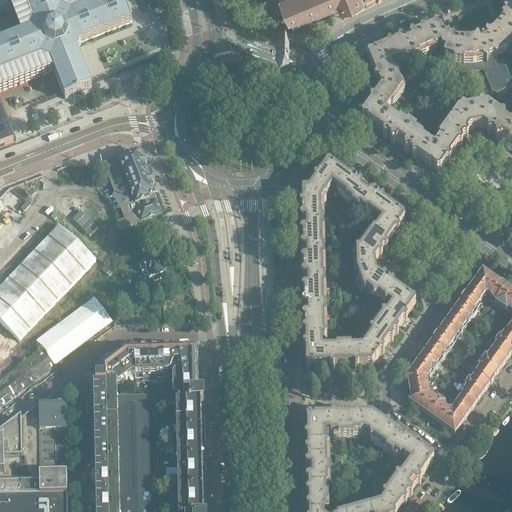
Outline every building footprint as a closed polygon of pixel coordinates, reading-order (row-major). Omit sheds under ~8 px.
[(0,150),(17,144),(15,141),(7,120),(0,101),(0,93),(54,72),(63,94),(63,95),(65,100),(92,90),(90,85),(84,71),(77,53),(76,49),(75,47),(132,24),(122,0),(65,0),(61,2),(58,3),(56,0),(7,0),(8,3),(21,36),(0,44),(0,150)] [(276,0),(276,2),(277,1),(279,4),(280,7),(279,7),(279,9),(280,8),(281,8),(284,15),(288,13),(289,14),(292,21),(293,23),(295,22),(302,19),(303,19),(306,24),(309,25),(312,24),(314,20),(312,15),(337,5),(340,12),(343,10),(366,1),(366,0),(276,0)] [(511,0),(503,0),(503,1),(501,1),(506,13),(503,15),(504,19),(511,21),(511,0)] [(511,21),(504,19),(501,20),(502,24),(501,26),(500,27),(499,29),(497,30),(492,35),(504,50),(511,43),(511,21)] [(289,33),(285,23),(275,28),(279,38),(289,33)] [(451,41),(449,37),(446,39),(440,27),(438,28),(435,26),(433,30),(431,31),(438,49),(441,47),(443,53),(446,54),(451,41)] [(438,49),(431,31),(425,34),(422,32),(420,33),(420,36),(418,36),(426,54),(433,51),(436,52),(438,49)] [(505,51),(504,50),(492,35),(489,37),(486,35),(485,39),(485,40),(480,42),(479,41),(476,40),(474,43),(471,44),(475,74),(483,73),(488,62),(493,60),(496,62),(499,59),(498,57),(505,51)] [(426,54),(418,36),(415,38),(412,36),(410,37),(409,40),(403,43),(400,41),(398,42),(398,45),(392,47),(389,46),(387,47),(387,50),(382,52),(389,66),(390,67),(401,62),(403,63),(409,61),(410,63),(419,59),(418,57),(426,54)] [(475,74),(471,44),(463,44),(459,44),(456,43),(455,39),(451,41),(446,54),(443,60),(453,63),(452,65),(454,65),(454,68),(453,73),(460,74),(475,74)] [(389,66),(382,52),(371,56),(368,57),(367,60),(368,63),(373,75),(389,68),(390,68),(390,67),(389,66)] [(402,91),(399,83),(400,79),(396,77),(394,78),(390,68),(389,68),(373,75),(376,80),(374,82),(375,84),(378,85),(381,92),(377,97),(391,107),(402,91)] [(511,87),(511,85),(506,69),(501,68),(487,73),(486,78),(492,94),(497,96),(510,91),(511,87)] [(391,107),(377,97),(374,101),(371,101),(370,103),(371,105),(368,110),(375,115),(376,114),(379,116),(380,114),(383,116),(385,116),(385,115),(391,107)] [(483,129),(494,112),(486,107),(484,107),(482,105),(480,108),(468,110),(465,107),(463,110),(460,111),(455,119),(470,131),(483,129)] [(379,132),(389,118),(385,116),(383,116),(380,114),(379,116),(376,114),(375,115),(368,110),(364,116),(361,118),(362,121),(365,122),(379,132)] [(493,136),(503,122),(505,119),(504,116),(501,117),(494,112),(483,129),(487,132),(487,135),(489,136),(492,135),(493,136)] [(462,146),(461,143),(460,142),(462,139),(463,140),(467,140),(468,138),(467,135),(470,131),(455,119),(453,117),(449,123),(451,124),(440,140),(437,138),(430,148),(431,149),(421,163),(437,173),(440,173),(446,164),(449,164),(450,162),(449,159),(458,148),(461,148),(462,146)] [(389,140),(399,126),(389,118),(379,132),(383,135),(383,138),(385,140),(387,139),(389,140)] [(504,144),(511,132),(511,125),(510,126),(503,122),(493,136),(495,138),(495,141),(497,142),(500,141),(504,144)] [(400,147),(412,130),(409,128),(408,130),(401,125),(399,126),(389,140),(390,141),(390,144),(392,145),(395,144),(400,147)] [(411,155),(421,141),(422,140),(414,135),(415,133),(412,130),(400,147),(404,150),(404,154),(406,155),(409,154),(411,155)] [(421,163),(431,149),(430,148),(421,141),(411,155),(412,156),(412,159),(413,160),(416,159),(421,163)] [(155,196),(152,189),(152,187),(154,185),(153,181),(149,181),(148,179),(150,176),(148,172),(145,170),(145,168),(147,166),(146,162),(142,162),(138,153),(112,163),(115,170),(121,167),(130,189),(129,190),(130,192),(131,192),(136,205),(134,206),(137,213),(136,213),(133,221),(118,227),(120,232),(162,216),(157,202),(156,202),(155,203),(153,197),(155,196)] [(112,178),(106,165),(100,168),(105,181),(112,178)] [(337,193),(347,179),(332,168),(330,166),(327,166),(325,169),(322,174),(330,180),(328,183),(330,184),(328,187),(333,191),(337,193)] [(328,187),(330,184),(328,183),(330,180),(322,174),(318,179),(315,179),(314,181),(315,184),(312,188),(327,199),(333,191),(328,187)] [(345,201),(356,185),(355,184),(355,181),(353,180),(350,181),(347,179),(337,193),(340,196),(339,197),(345,201)] [(355,211),(367,193),(363,190),(363,186),(361,185),(358,186),(356,185),(345,201),(352,207),(351,208),(355,211)] [(327,199),(312,188),(309,193),(302,193),(302,204),(313,203),(318,208),(321,209),(327,199)] [(368,215),(378,201),(377,200),(377,196),(375,195),(372,196),(367,193),(355,211),(358,214),(360,212),(367,217),(368,215)] [(399,234),(398,231),(405,222),(404,219),(396,213),(397,211),(393,208),(392,210),(384,205),(385,202),(383,201),(380,202),(378,201),(368,215),(378,223),(372,232),(369,230),(357,247),(360,249),(358,252),(375,264),(378,260),(381,260),(383,258),(382,258),(381,255),(382,254),(383,253),(386,253),(388,251),(387,251),(386,248),(395,236),(398,236),(400,234),(399,234)] [(321,214),(321,209),(318,208),(313,203),(302,204),(302,205),(299,207),(299,209),(302,211),(302,214),(321,214)] [(321,223),(321,214),(302,214),(302,218),(300,220),(300,222),(302,224),(302,228),(324,228),(323,223),(321,223)] [(0,228),(0,240),(2,242),(8,235),(0,228)] [(321,242),(321,233),(324,233),(324,228),(302,228),(302,232),(300,234),(300,236),(303,238),(303,242),(321,242)] [(322,251),(321,242),(303,242),(303,246),(300,248),(300,250),(303,252),(303,256),(324,256),(324,251),(322,251)] [(375,264),(358,252),(357,252),(356,254),(356,274),(363,293),(365,294),(366,292),(377,277),(375,264)] [(322,270),(322,261),(324,261),(324,256),(303,256),(303,261),(301,263),(301,265),(303,267),(303,271),(322,270)] [(166,273),(159,257),(143,263),(144,265),(139,266),(142,274),(146,272),(149,280),(152,278),(154,282),(164,278),(163,274),(166,273)] [(322,280),(322,270),(303,271),(303,275),(301,277),(301,279),(304,281),(304,285),(325,285),(325,280),(322,280)] [(489,291),(496,281),(482,272),(475,281),(489,291)] [(378,298),(388,285),(386,284),(386,280),(385,279),(382,280),(377,277),(366,292),(373,297),(373,301),(377,300),(378,298)] [(490,294),(489,291),(475,281),(468,292),(482,302),(487,295),(490,294)] [(496,301),(506,288),(505,287),(501,284),(500,284),(496,281),(489,291),(490,294),(491,295),(491,298),(496,301)] [(323,299),(323,290),(325,289),(325,285),(304,285),(304,289),(301,291),(301,293),(304,295),(304,299),(323,299)] [(389,306),(399,292),(394,289),(394,286),(392,285),(389,286),(388,285),(378,298),(384,302),(385,306),(389,306)] [(509,310),(511,306),(511,292),(506,288),(496,301),(495,303),(508,312),(509,310)] [(416,306),(415,303),(412,302),(399,292),(389,306),(392,308),(394,308),(396,310),(397,308),(399,309),(400,307),(410,314),(413,309),(416,306)] [(475,311),(482,302),(468,292),(465,296),(464,297),(461,301),(461,302),(474,311),(475,311)] [(323,308),(323,299),(304,299),(304,303),(302,305),(302,307),(304,309),(304,313),(326,313),(325,308),(323,308)] [(469,317),(474,311),(461,302),(454,311),(468,322),(470,319),(469,317)] [(406,319),(409,314),(410,314),(400,307),(399,309),(397,308),(396,310),(394,308),(392,308),(386,317),(400,328),(403,324),(406,324),(407,322),(406,319)] [(38,341),(55,365),(110,325),(105,318),(102,320),(94,309),(90,313),(92,316),(93,314),(95,317),(89,321),(85,315),(83,317),(79,311),(72,316),(72,317),(38,341)] [(468,322),(454,311),(447,321),(460,330),(464,324),(466,324),(468,322)] [(323,327),(323,318),(326,318),(326,313),(304,313),(304,318),(302,320),(302,322),(305,323),(305,327),(323,327)] [(400,328),(386,317),(384,316),(381,317),(381,321),(377,326),(393,337),(394,336),(397,336),(398,334),(397,331),(400,328)] [(461,331),(460,330),(447,321),(440,331),(453,340),(457,335),(458,336),(461,331)] [(393,337),(377,326),(373,332),(370,332),(370,336),(372,337),(386,347),(389,343),(392,343),(393,341),(392,338),(393,337)] [(324,335),(323,327),(305,327),(305,331),(302,333),(302,335),(305,337),(305,341),(323,341),(326,338),(324,335)] [(446,350),(453,340),(440,331),(437,336),(436,336),(433,340),(433,341),(446,350)] [(511,352),(511,337),(507,335),(507,334),(502,340),(501,339),(498,343),(511,352)] [(383,351),(386,347),(372,337),(365,346),(372,351),(372,353),(379,357),(380,356),(383,356),(384,354),(383,351)] [(323,351),(323,341),(305,341),(305,346),(303,348),(303,350),(305,352),(305,357),(318,357),(318,355),(320,355),(320,354),(323,351)] [(442,356),(446,350),(433,341),(426,351),(439,360),(440,361),(443,357),(442,356)] [(511,355),(511,352),(498,343),(495,346),(497,348),(493,354),(506,364),(511,355)] [(372,368),(379,357),(372,353),(372,351),(365,346),(363,350),(352,350),(352,349),(344,349),(336,349),(336,351),(323,351),(320,354),(320,355),(318,355),(318,357),(305,357),(306,364),(305,368),(307,370),(311,369),(329,369),(331,371),(333,371),(335,369),(336,369),(344,368),(352,368),(353,368),(355,371),(357,371),(359,368),(372,368)] [(435,365),(439,360),(426,351),(419,361),(433,371),(436,367),(435,365)] [(181,376),(181,352),(163,353),(164,374),(169,374),(170,373),(175,373),(175,376),(181,376)] [(197,376),(196,352),(192,352),(181,352),(181,376),(197,376)] [(135,375),(134,353),(125,354),(113,363),(125,379),(131,375),(135,375)] [(163,374),(163,353),(134,353),(135,375),(135,381),(138,381),(138,379),(142,379),(142,381),(146,384),(153,384),(156,381),(158,383),(163,383),(163,377),(164,376),(164,374),(163,374)] [(494,381),(506,364),(493,354),(488,360),(487,359),(479,369),(481,371),(476,377),(490,387),(491,386),(494,382),(494,381)] [(433,371),(419,361),(412,371),(425,380),(425,379),(429,374),(430,375),(433,371)] [(125,379),(113,363),(101,372),(101,380),(101,382),(115,382),(117,385),(125,379)] [(429,398),(427,387),(425,379),(425,380),(412,371),(404,381),(407,384),(409,394),(410,400),(408,403),(419,411),(428,398),(429,398)] [(167,384),(175,377),(175,376),(175,373),(170,373),(169,374),(164,374),(164,376),(164,384),(167,384)] [(197,376),(181,376),(175,376),(175,377),(167,384),(164,384),(164,391),(173,391),(197,390),(197,376)] [(483,396),(490,387),(476,377),(472,383),(470,382),(468,386),(483,396)] [(115,395),(115,387),(117,385),(115,382),(101,382),(101,380),(96,380),(96,384),(95,384),(95,396),(115,395)] [(452,391),(446,386),(442,384),(439,388),(449,395),(452,391)] [(483,396),(468,386),(465,389),(467,390),(462,397),(463,397),(476,406),(483,396)] [(203,405),(203,396),(202,396),(202,390),(197,390),(173,391),(173,396),(173,398),(178,398),(178,405),(200,405),(203,405)] [(66,434),(65,400),(65,399),(65,398),(65,397),(64,396),(63,396),(63,395),(62,395),(61,395),(60,394),(59,394),(58,395),(57,395),(57,396),(56,396),(55,397),(55,398),(54,399),(54,400),(55,407),(39,408),(40,434),(66,434)] [(165,476),(165,469),(178,469),(180,469),(179,456),(177,456),(164,456),(164,448),(157,448),(157,442),(156,405),(178,405),(178,398),(173,398),(173,396),(128,397),(121,397),(115,398),(115,395),(95,396),(97,511),(158,511),(158,477),(165,476)] [(469,416),(476,406),(463,397),(456,407),(469,416)] [(428,418),(439,403),(435,400),(434,402),(429,398),(428,398),(419,411),(428,418)] [(449,417),(448,414),(447,413),(446,410),(442,407),(443,406),(439,403),(428,418),(441,427),(449,417)] [(200,419),(200,405),(178,405),(178,411),(176,411),(177,419),(200,419)] [(462,426),(469,416),(456,407),(451,414),(448,414),(449,417),(462,426)] [(41,478),(40,434),(39,408),(9,431),(0,437),(0,501),(68,500),(67,478),(51,478),(41,478)] [(362,434),(361,418),(360,418),(358,415),(356,415),(354,418),(353,418),(345,418),(337,418),(336,418),(334,416),(332,416),(330,419),(329,419),(329,436),(331,438),(337,438),(337,440),(345,440),(354,440),(354,438),(360,437),(360,436),(361,434),(362,434)] [(455,436),(462,426),(449,417),(441,427),(455,436)] [(329,436),(329,419),(312,419),(309,418),(306,421),(307,424),(307,433),(316,432),(316,434),(319,434),(319,435),(322,435),(324,436),(329,436)] [(369,440),(381,423),(373,418),(361,418),(362,434),(369,440)] [(201,433),(200,419),(177,419),(177,427),(179,427),(179,434),(201,433)] [(380,448),(392,431),(390,430),(390,427),(389,426),(386,427),(381,423),(369,440),(369,443),(371,444),(373,443),(380,448)] [(389,457),(402,438),(398,436),(398,433),(396,431),(393,432),(392,431),(380,448),(385,452),(384,453),(389,457)] [(324,446),(324,436),(322,435),(319,435),(319,434),(316,434),(316,432),(307,433),(307,436),(305,438),(305,440),(307,442),(307,447),(324,446)] [(201,447),(201,433),(179,434),(179,440),(177,440),(177,448),(201,447)] [(67,469),(66,441),(66,434),(40,434),(41,478),(51,478),(50,469),(67,469)] [(402,460),(413,446),(410,444),(410,441),(408,440),(405,441),(402,438),(389,457),(391,458),(393,456),(399,461),(402,460)] [(326,460),(326,449),(328,449),(328,448),(326,446),(324,446),(307,447),(307,451),(305,453),(305,455),(308,457),(308,461),(326,460)] [(417,463),(424,454),(420,451),(420,448),(418,447),(415,448),(413,446),(402,460),(410,466),(412,465),(413,463),(415,464),(416,463),(417,463)] [(202,476),(201,447),(177,448),(177,456),(179,456),(180,469),(178,469),(178,477),(202,476)] [(422,479),(431,465),(434,463),(433,460),(430,459),(424,454),(417,463),(416,463),(415,464),(413,463),(412,465),(410,466),(408,469),(422,479)] [(326,470),(326,460),(308,461),(308,465),(305,467),(305,469),(308,471),(308,475),(328,474),(328,470),(326,470)] [(67,478),(67,469),(50,469),(51,478),(67,478)] [(420,482),(422,479),(408,469),(400,480),(414,490),(416,486),(420,486),(421,485),(420,482)] [(327,487),(327,479),(328,479),(328,474),(308,475),(308,479),(305,481),(306,483),(308,485),(308,489),(325,489),(327,487)] [(202,491),(202,476),(178,477),(178,485),(180,485),(180,491),(202,491)] [(414,490),(400,480),(398,479),(394,479),(394,480),(395,484),(391,489),(407,500),(408,498),(411,498),(413,496),(411,493),(414,490)] [(325,497),(325,489),(308,489),(308,493),(306,495),(306,497),(308,499),(309,502),(327,501),(327,496),(325,497)] [(407,500),(391,489),(387,495),(383,495),(383,496),(384,500),(385,501),(399,511),(402,506),(406,506),(407,504),(406,501),(407,500)] [(202,505),(202,491),(180,491),(180,497),(178,498),(179,506),(202,505)] [(0,511),(67,511),(68,500),(0,501),(0,511)] [(323,511),(325,510),(325,506),(327,506),(327,501),(309,502),(309,506),(306,508),(306,511),(308,511),(323,511)] [(398,511),(399,511),(385,501),(381,506),(382,511),(398,511)]
